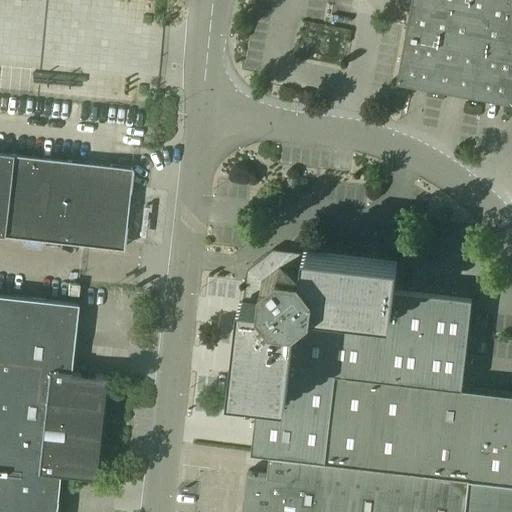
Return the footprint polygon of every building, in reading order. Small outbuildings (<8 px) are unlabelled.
[(511,0),(411,0),(397,80),(399,81),(408,82),(428,86),(447,89),(504,100),(511,101),(511,0)] [(0,234),(124,248),(131,186),(133,167),(0,152),(0,234)] [(511,392),(470,388),(462,387),(472,298),(395,289),(398,262),(304,251),(304,255),(273,251),(249,271),(245,301),(242,301),(231,395),(257,398),(251,452),(270,454),(470,476),(511,480),(511,392)] [(78,303),(75,303),(0,294),(0,467),(58,474),(94,478),(106,377),(70,373),(78,303)] [(466,511),(470,476),(270,454),(268,474),(248,472),(243,511),(466,511)] [(0,511),(54,511),(58,474),(0,467),(0,511)] [(511,511),(511,480),(470,476),(466,511),(511,511)]
